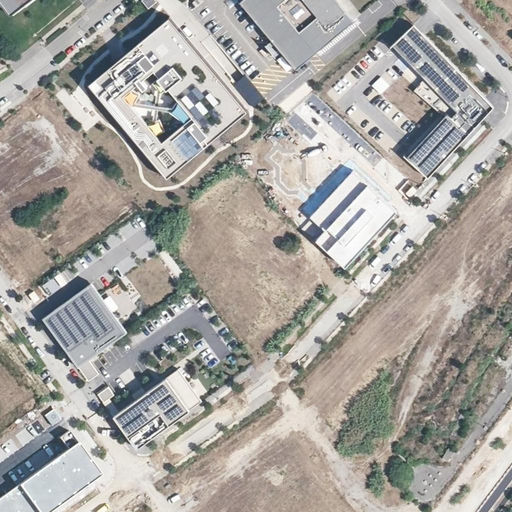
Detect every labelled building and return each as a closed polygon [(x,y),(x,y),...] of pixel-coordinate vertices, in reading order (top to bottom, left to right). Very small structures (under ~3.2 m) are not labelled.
[(29,0),(0,0),(11,14),(29,0)] [(143,0),(143,1),(149,9),(157,4),(154,0),(143,0)] [(337,0),(238,0),(238,1),(291,68),(354,20),(350,15),(337,0)] [(358,9),(350,0),(337,0),(350,15),(358,9)] [(88,84),(167,178),(248,111),(169,16),(88,84)] [(402,55),(424,34),(414,24),(392,44),(402,55)] [(493,107),(424,34),(402,55),(424,78),(455,110),(451,116),(447,112),(443,117),(406,157),(427,177),(493,107)] [(235,85),(255,107),(266,97),(245,75),(235,85)] [(413,90),(443,117),(447,112),(451,116),(455,110),(424,78),(413,90)] [(396,211),(353,170),(310,216),(325,229),(316,240),(345,267),(396,211)] [(417,191),(413,186),(406,194),(410,198),(417,191)] [(511,263),(471,227),(376,332),(417,369),(511,264),(511,263)] [(43,285),(47,295),(60,291),(56,280),(43,285)] [(89,360),(127,332),(92,283),(43,318),(78,367),(89,360)] [(35,303),(40,300),(34,292),(30,295),(35,303)] [(0,337),(0,403),(16,425),(47,402),(0,337)] [(78,367),(89,381),(99,374),(89,360),(78,367)] [(137,448),(202,401),(178,369),(119,412),(114,416),(137,448)] [(98,394),(104,402),(109,398),(114,395),(108,387),(98,394)] [(279,397),(244,424),(257,460),(301,425),(279,397)] [(104,402),(114,416),(119,412),(109,398),(104,402)] [(190,511),(242,473),(219,442),(165,482),(188,511),(190,511)] [(80,443),(0,500),(0,511),(50,511),(103,475),(80,443)] [(343,511),(354,504),(330,470),(273,511),(343,511)]
